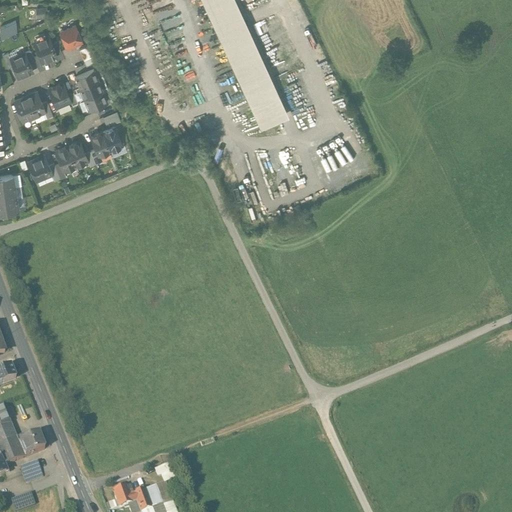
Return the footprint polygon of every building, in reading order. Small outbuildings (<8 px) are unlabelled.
[(236,0),(203,0),(262,129),(289,117),(236,0)] [(46,7),(36,8),(37,17),(47,16),(46,7)] [(75,25),(59,31),(66,48),(82,41),(75,25)] [(39,55),(41,62),(56,56),(56,54),(51,43),(48,35),(33,42),(39,55)] [(57,41),(51,43),(56,54),(61,52),(57,41)] [(90,45),(79,49),(86,66),(97,61),(90,45)] [(29,64),(35,61),(33,57),(30,50),(24,52),(29,64)] [(13,66),(18,78),(32,72),(29,64),(24,52),(10,58),(13,66)] [(7,68),(13,66),(10,58),(8,53),(2,55),(7,68)] [(39,55),(33,57),(35,61),(37,68),(43,66),(41,62),(39,55)] [(74,77),(79,88),(98,81),(93,69),(74,77)] [(102,92),(98,81),(79,88),(83,99),(102,92)] [(63,82),(48,88),(56,108),(71,102),(67,94),(63,82)] [(36,92),(25,96),(33,117),(44,112),(45,112),(41,103),(36,92)] [(73,92),(67,94),(71,102),(72,106),(78,104),(73,92)] [(107,103),(102,92),(83,99),(88,110),(107,103)] [(22,121),(33,117),(25,96),(14,101),(18,112),(22,121)] [(46,101),(41,103),(45,112),(44,112),(47,119),(53,116),(46,101)] [(116,111),(103,117),(105,122),(118,117),(116,111)] [(23,124),(22,121),(18,112),(13,114),(18,126),(23,124)] [(114,127),(102,131),(110,150),(122,145),(114,127)] [(98,155),(110,150),(102,131),(90,136),(95,149),(98,155)] [(79,141),(67,146),(75,166),(87,161),(84,154),(79,141)] [(63,171),(75,166),(67,146),(55,151),(60,163),(63,171)] [(90,152),(95,165),(101,162),(98,155),(95,149),(90,152)] [(90,152),(84,154),(87,161),(89,167),(95,165),(90,152)] [(28,162),(36,181),(52,175),(48,165),(44,155),(28,162)] [(24,160),(18,162),(22,171),(28,169),(24,160)] [(53,163),(48,165),(52,175),(54,180),(59,178),(54,165),(53,163)] [(60,163),(54,165),(59,178),(60,179),(66,177),(63,171),(60,163)] [(0,176),(0,188),(14,186),(12,174),(0,176)] [(0,200),(16,198),(14,186),(0,188),(0,200)] [(0,212),(18,210),(16,198),(0,200),(0,212)] [(0,386),(15,381),(10,368),(0,371),(0,386)] [(2,407),(0,407),(0,429),(9,426),(2,407)] [(0,429),(0,460),(3,467),(25,459),(17,439),(15,440),(9,426),(0,429)] [(24,436),(17,439),(25,459),(44,451),(38,436),(29,439),(28,436),(25,438),(24,436)] [(20,469),(25,483),(41,477),(36,463),(20,469)] [(164,483),(165,483),(177,478),(172,465),(164,468),(155,471),(157,476),(160,475),(164,483)] [(154,487),(161,505),(150,509),(143,511),(176,511),(165,483),(164,483),(154,487)] [(139,511),(143,511),(150,509),(144,491),(133,496),(130,487),(113,493),(119,509),(123,507),(136,503),(139,511)] [(154,487),(144,491),(150,509),(161,505),(154,487)] [(130,511),(139,511),(136,503),(123,507),(124,511),(130,509),(130,511)]
